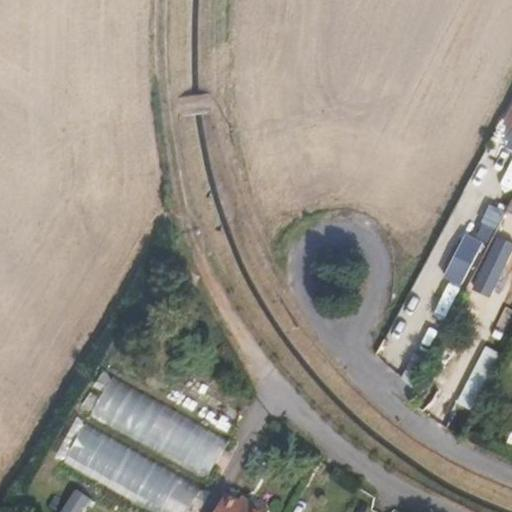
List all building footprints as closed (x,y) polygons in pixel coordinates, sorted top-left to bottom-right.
[(504,212),(476,197),(471,206),(487,214),(483,222),(495,229),(500,221),(504,212)] [(405,379),(420,371),(426,360),(414,354),(402,376),(405,379)] [(235,437),(107,371),(85,411),(213,481),(235,437)] [(143,448),(83,417),(59,463),(153,511),(193,511),(208,482),(143,448)] [(59,511),(81,511),(89,497),(72,488),(59,511)]
